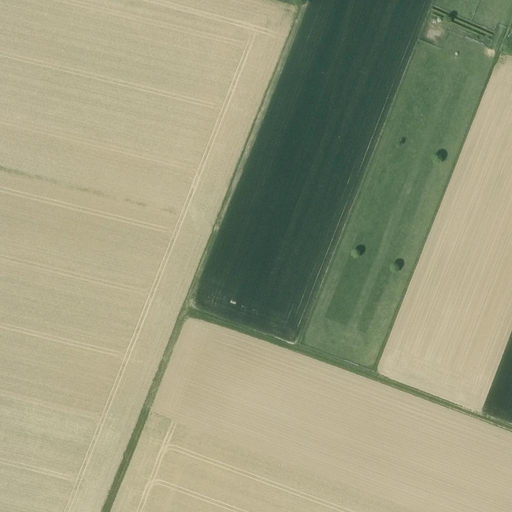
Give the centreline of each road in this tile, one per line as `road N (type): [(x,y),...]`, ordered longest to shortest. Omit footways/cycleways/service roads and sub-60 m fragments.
road 1 (track): [(305,0),(108,511)]
road 2 (track): [(184,314),(511,429)]
